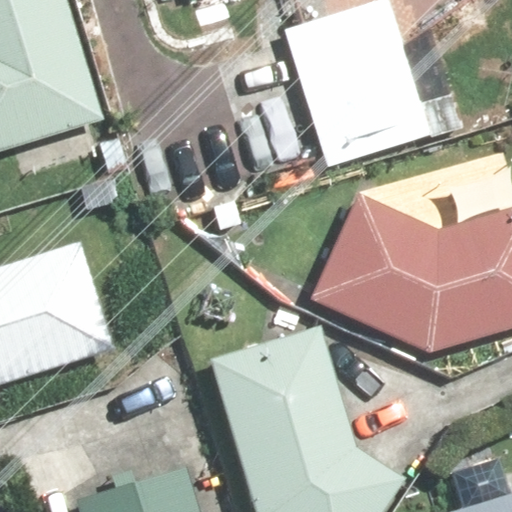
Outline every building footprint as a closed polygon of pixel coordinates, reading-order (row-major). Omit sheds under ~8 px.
[(0,0),(0,158),(90,132),(51,0),(0,0)] [(387,0),(320,0),(267,15),(313,175),(428,142),(387,0)] [(293,315),(424,364),(511,338),(511,213),(438,234),(337,197),(293,315)] [(60,235),(0,251),(0,388),(97,360),(60,235)] [(307,333),(201,364),(244,511),(395,511),(411,490),(338,438),(307,333)] [(191,511),(182,478),(65,511),(64,511),(191,511)] [(511,511),(511,493),(452,511),(511,511)]
